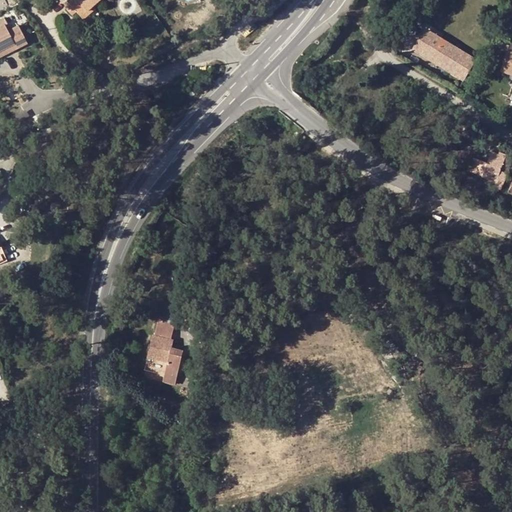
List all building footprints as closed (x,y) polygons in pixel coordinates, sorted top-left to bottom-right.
[(75,11),(80,16),(91,6),(97,0),(69,0),(67,2),(70,5),(66,9),(71,15),(75,11)] [(91,6),(80,16),(83,19),(94,9),(91,6)] [(0,50),(13,44),(16,50),(26,44),(18,26),(7,31),(4,24),(6,23),(3,18),(0,19),(0,50)] [(421,52),(433,33),(427,29),(415,48),(421,52)] [(433,33),(421,52),(432,59),(433,57),(448,67),(447,68),(463,78),(474,59),(433,33)] [(13,44),(0,50),(0,57),(16,50),(13,44)] [(511,52),(506,50),(500,70),(511,74),(511,52)] [(499,75),(511,79),(511,74),(500,70),(499,75)] [(456,87),(467,95),(471,86),(463,82),(460,86),(457,84),(456,87)] [(499,154),(492,151),(487,163),(483,175),(482,176),(490,179),(488,184),(501,189),(508,173),(500,170),(507,154),(500,151),(499,154)] [(474,158),(470,170),(483,175),(487,163),(474,158)] [(0,261),(9,258),(4,246),(0,247),(0,261)] [(164,376),(177,380),(183,351),(171,348),(173,341),(171,340),(174,326),(158,322),(155,336),(153,336),(148,355),(153,357),(152,359),(167,363),(164,376)] [(391,366),(402,360),(399,354),(392,341),(380,348),(391,366)] [(404,351),(399,354),(402,360),(408,356),(404,351)]
